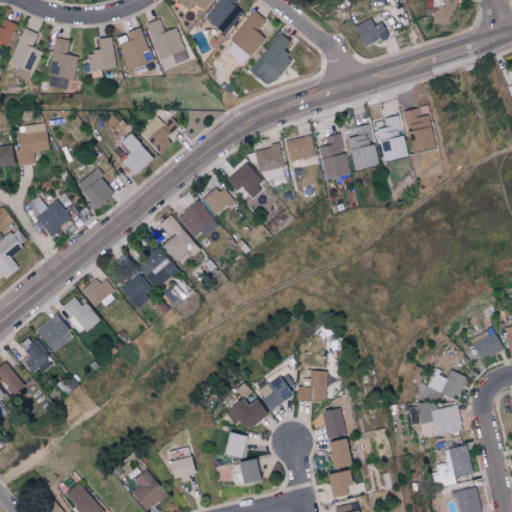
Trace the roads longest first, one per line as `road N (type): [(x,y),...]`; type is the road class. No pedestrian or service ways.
road 1 (secondary): [(0,329),(243,121),(297,103)]
road 2 (residential): [(369,80),(274,0)]
road 3 (residential): [(504,511),(483,418),(489,391)]
road 4 (residential): [(134,0),(89,15),(19,0)]
